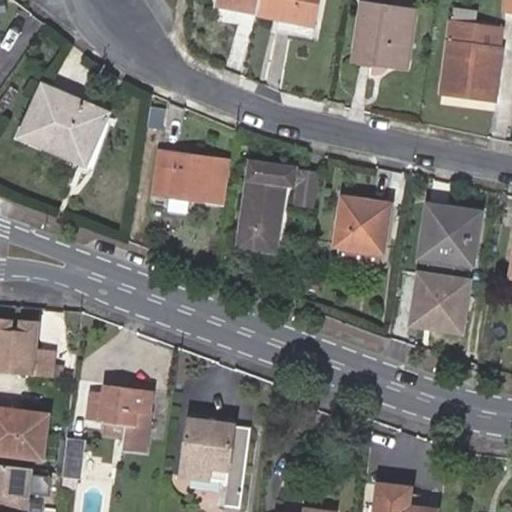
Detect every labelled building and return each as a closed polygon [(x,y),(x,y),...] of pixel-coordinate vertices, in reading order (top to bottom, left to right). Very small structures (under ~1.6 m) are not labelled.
[(216,0),(215,5),(259,14),(261,0),(216,0)] [(261,0),(259,14),(316,26),(320,0),(261,0)] [(380,55),(380,63),(407,67),(415,9),(365,2),(358,52),(380,55)] [(496,99),(503,47),(478,45),(480,25),(476,24),(478,10),(456,8),(454,20),(451,19),(442,91),(496,99)] [(478,45),(503,47),(506,28),(480,25),(478,45)] [(356,60),(380,63),(380,55),(358,52),(356,60)] [(88,157),(108,111),(44,84),(22,135),(41,144),(44,138),(88,157)] [(233,161),(212,158),(161,152),(154,194),(226,202),(233,161)] [(294,186),(297,167),(250,161),(238,247),(276,251),(286,184),(294,186)] [(318,170),(297,167),(294,186),(292,204),(314,207),(318,170)] [(385,252),(391,205),(344,198),(338,245),(385,252)] [(473,265),(481,213),(430,205),(422,257),(473,265)] [(421,330),(480,335),(485,276),(426,271),(421,330)] [(0,370),(54,378),(57,352),(38,349),(41,325),(26,324),(24,335),(12,334),(13,322),(0,320),(0,370)] [(128,424),(126,435),(124,448),(146,451),(154,393),(106,386),(105,394),(91,392),(88,418),(106,421),(128,424)] [(49,415),(0,408),(0,452),(44,457),(49,415)] [(225,470),(223,481),(220,504),(238,505),(248,429),(233,426),(233,423),(191,418),(184,475),(207,478),(208,468),(225,470)] [(105,432),(126,435),(128,424),(106,421),(105,432)] [(88,441),(67,438),(62,478),(81,481),(88,441)] [(0,463),(0,502),(42,506),(45,467),(0,463)] [(207,478),(223,481),(225,470),(208,468),(207,478)] [(411,488),(381,483),(377,511),(436,511),(437,510),(410,506),(411,488)]
